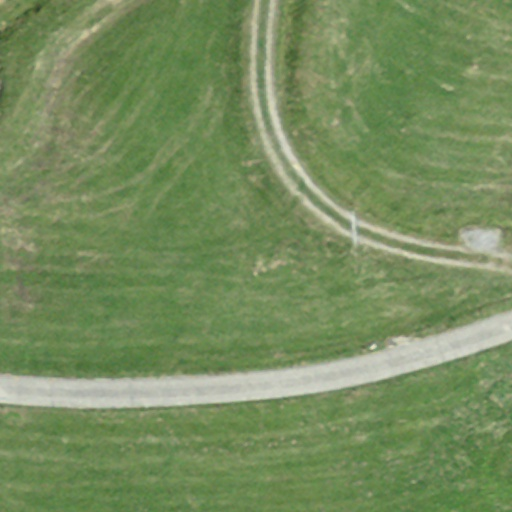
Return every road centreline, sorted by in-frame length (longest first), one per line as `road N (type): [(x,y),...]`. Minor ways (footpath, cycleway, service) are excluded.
road 1 (unclassified): [(511,328),(417,364),(181,393),(0,385)]
road 2 (track): [(511,258),(445,253),(383,236),(324,199),(286,143),(275,72),(281,0)]
